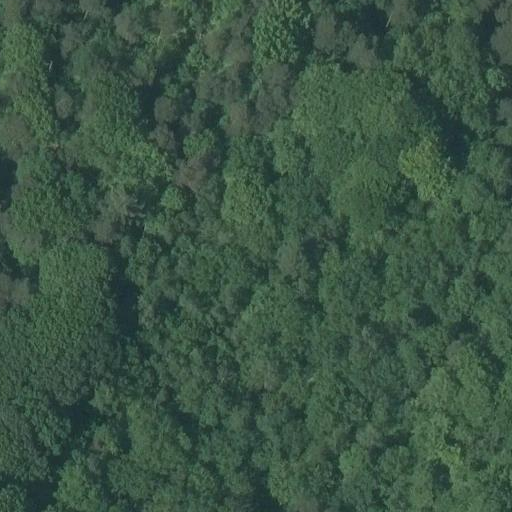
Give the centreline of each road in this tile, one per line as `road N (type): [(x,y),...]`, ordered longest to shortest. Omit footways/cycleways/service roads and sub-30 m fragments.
road 1 (track): [(218,0),(0,424)]
road 2 (track): [(443,0),(511,222)]
